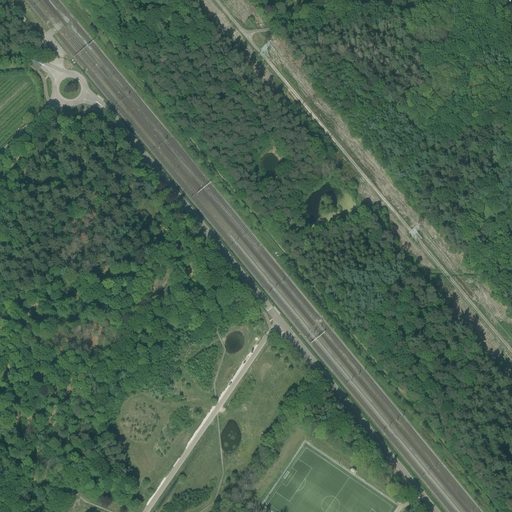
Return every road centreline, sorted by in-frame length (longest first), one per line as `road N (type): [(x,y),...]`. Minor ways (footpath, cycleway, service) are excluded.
road 1 (tertiary): [(280,322),(106,110)]
road 2 (tertiary): [(434,511),(280,322)]
road 3 (unclassified): [(145,511),(280,322)]
